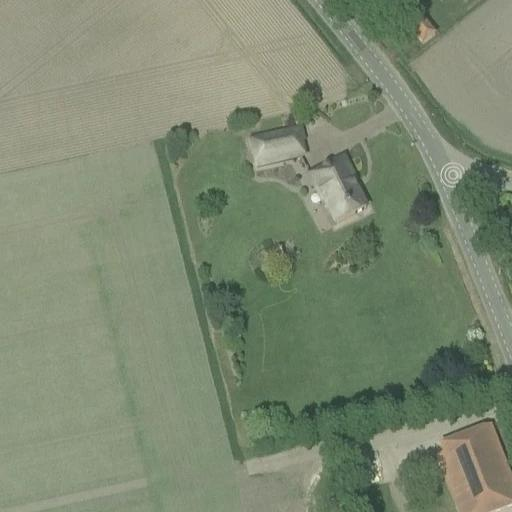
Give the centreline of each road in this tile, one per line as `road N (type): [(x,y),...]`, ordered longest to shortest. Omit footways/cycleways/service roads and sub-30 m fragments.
road 1 (tertiary): [(444,178),(406,110),(320,0)]
road 2 (tertiary): [(511,350),(444,178)]
